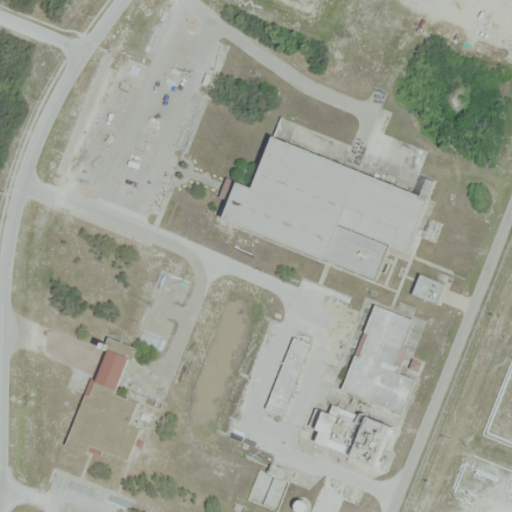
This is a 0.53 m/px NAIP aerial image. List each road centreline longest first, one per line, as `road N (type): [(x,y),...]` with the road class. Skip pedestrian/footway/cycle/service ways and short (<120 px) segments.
road 1 (residential): [(0,443),(11,218),(44,117),(122,0)]
road 2 (residential): [(511,200),(389,511)]
